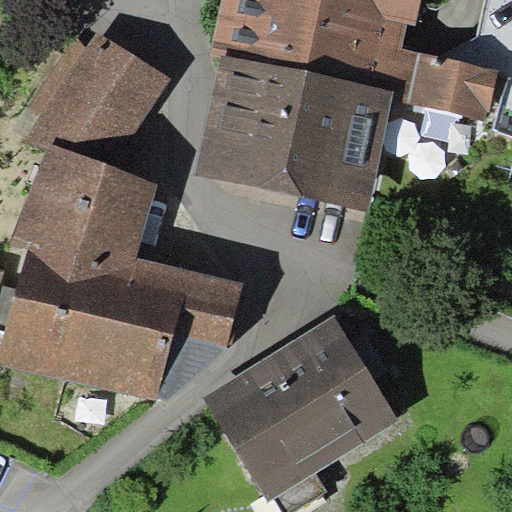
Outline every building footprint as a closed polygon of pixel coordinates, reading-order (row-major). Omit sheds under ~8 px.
[(221,0),(210,56),(219,58),(220,53),(393,90),(392,99),(487,120),(498,68),(402,47),(407,23),(415,25),(420,0),(221,0)] [(0,365),(157,400),(158,396),(167,401),(228,345),(244,281),(138,257),(157,183),(112,165),(171,78),(98,32),(87,45),(76,37),(26,105),(40,114),(22,143),(46,150),(10,244),(2,269),(0,268),(0,365)] [(367,211),(392,99),(393,90),(220,53),(219,58),(194,174),(367,211)] [(399,419),(336,315),(203,397),(268,501),(274,498),(315,471),(399,419)] [(293,511),(327,491),(315,471),(274,498),(282,511),(293,511)]
